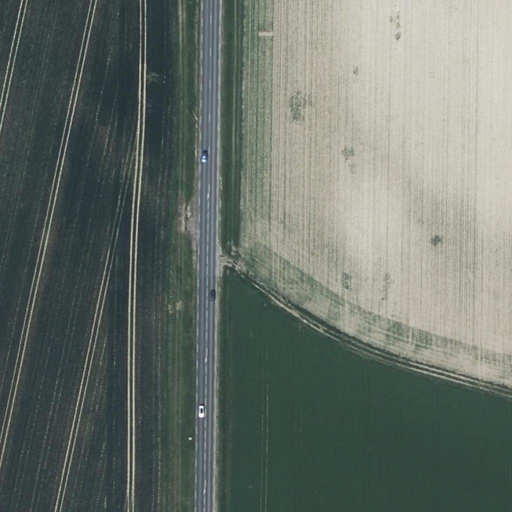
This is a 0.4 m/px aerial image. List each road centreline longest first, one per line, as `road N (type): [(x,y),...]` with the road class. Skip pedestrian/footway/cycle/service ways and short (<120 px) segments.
road 1 (primary): [(209,0),(202,511)]
road 2 (track): [(178,0),(174,511)]
road 3 (track): [(178,208),(205,241),(366,350),(511,391)]
